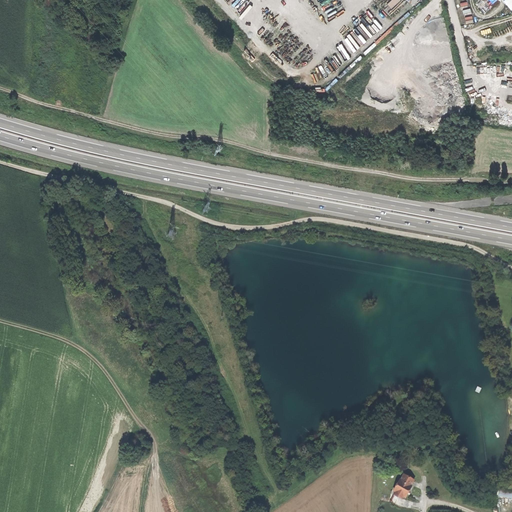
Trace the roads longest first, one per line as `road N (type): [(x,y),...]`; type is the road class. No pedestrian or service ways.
road 1 (track): [(0,161),(166,202),(229,227),(324,218),(463,244),(511,268)]
road 2 (trunk): [(511,227),(123,155),(0,122)]
road 3 (trunk): [(0,135),(118,166),(511,239)]
road 4 (track): [(511,181),(406,177),(170,136),(0,88)]
road 5 (track): [(0,320),(88,351),(154,449)]
